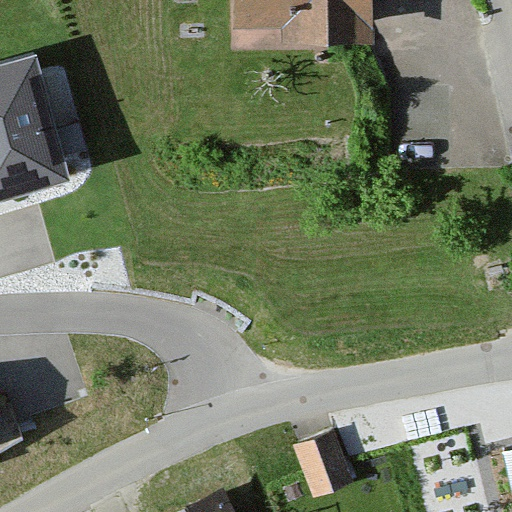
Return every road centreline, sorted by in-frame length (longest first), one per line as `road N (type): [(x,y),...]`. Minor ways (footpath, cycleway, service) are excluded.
road 1 (tertiary): [(511,354),(235,414)]
road 2 (residential): [(235,414),(205,356),(175,329),(116,315),(0,316)]
road 3 (tertiary): [(235,414),(26,511)]
